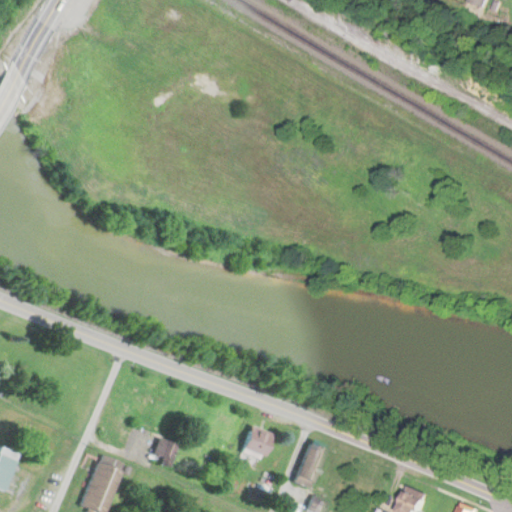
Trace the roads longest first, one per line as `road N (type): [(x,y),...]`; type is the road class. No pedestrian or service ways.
road 1 (secondary): [(511,505),(0,303)]
road 2 (residential): [(50,511),(118,351)]
